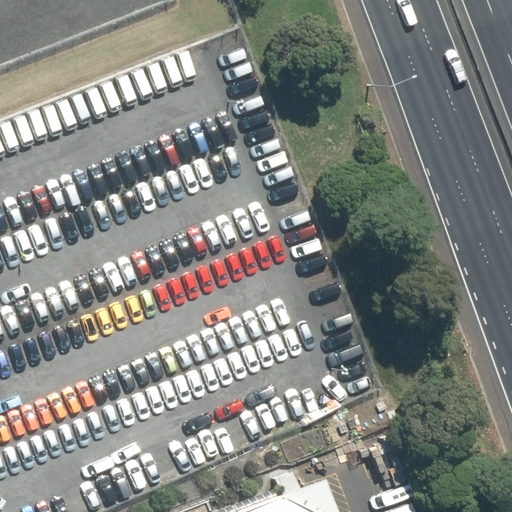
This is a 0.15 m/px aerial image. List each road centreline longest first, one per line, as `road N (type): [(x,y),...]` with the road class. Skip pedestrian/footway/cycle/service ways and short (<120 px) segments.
road 1 (unknown): [(0,388),(284,259)]
road 2 (motorway): [(511,263),(410,0)]
road 3 (unknown): [(221,184),(0,278)]
road 4 (unknown): [(0,491),(208,401)]
road 5 (unknown): [(0,182),(197,106)]
